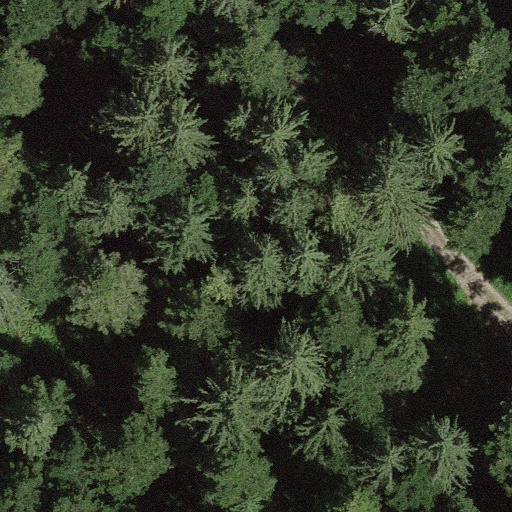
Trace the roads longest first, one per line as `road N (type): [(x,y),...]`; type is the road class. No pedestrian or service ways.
road 1 (track): [(511,301),(331,128),(233,0)]
road 2 (track): [(489,511),(489,408),(505,295)]
